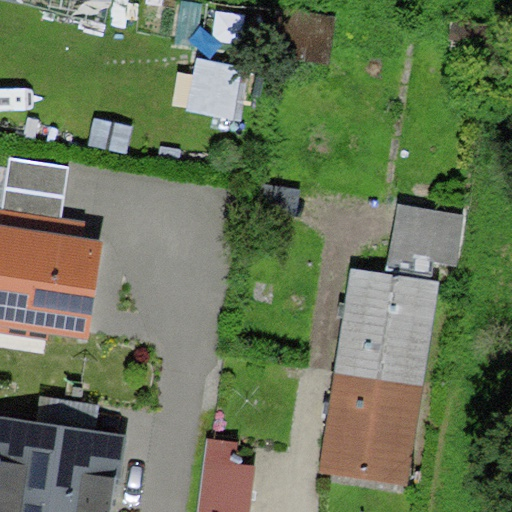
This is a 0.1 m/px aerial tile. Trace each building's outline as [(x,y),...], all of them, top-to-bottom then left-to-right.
[(74,166),(11,156),(1,217),(65,227),(74,166)] [(100,247),(0,233),(0,325),(87,337),(100,247)] [(345,274),(336,376),(416,382),(424,280),(345,274)] [(416,382),(336,376),(328,475),(408,481),(416,382)] [(122,433),(7,417),(0,471),(0,489),(112,504),(122,433)] [(246,511),(249,480),(202,476),(198,511),(246,511)] [(110,511),(112,504),(0,489),(0,511),(110,511)]
